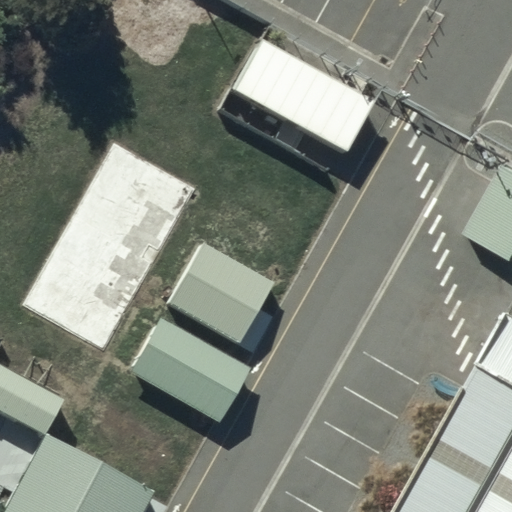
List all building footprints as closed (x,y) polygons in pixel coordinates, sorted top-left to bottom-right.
[(362,101),(250,40),(225,86),(337,147),(362,101)] [(195,183),(103,132),(11,297),(104,348),(195,183)] [(511,246),(511,173),(497,166),(462,231),(507,256),(511,246)] [(511,511),(511,304),(402,511),(511,511)] [(238,369),(152,320),(123,371),(190,409),(209,419),(238,369)] [(0,406),(35,427),(53,395),(0,365),(0,406)] [(131,511),(143,490),(39,433),(0,503),(0,511),(131,511)]
